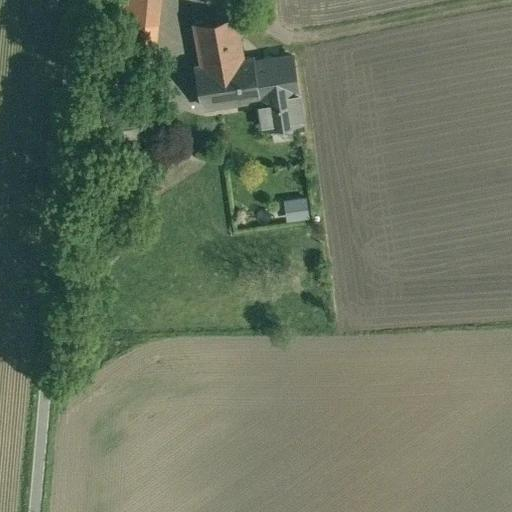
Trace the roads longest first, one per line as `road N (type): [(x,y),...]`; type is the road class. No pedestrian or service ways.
road 1 (unclassified): [(35,511),(78,0)]
road 2 (track): [(268,0),(338,34),(511,1)]
